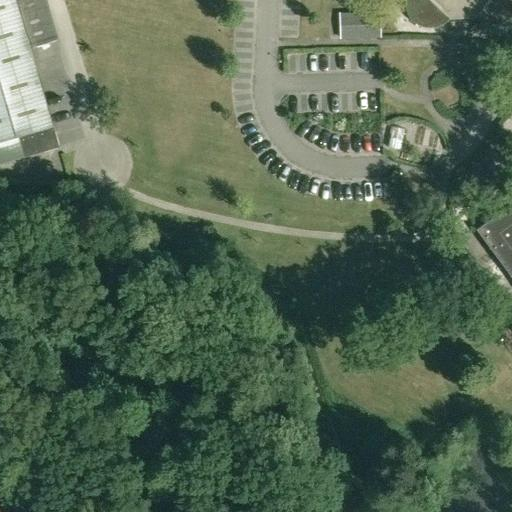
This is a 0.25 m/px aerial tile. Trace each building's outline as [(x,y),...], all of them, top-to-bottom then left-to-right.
[(0,0),(0,162),(29,155),(59,145),(30,49),(34,47),(57,41),(59,40),(46,0),(0,0)] [(511,0),(407,0),(407,3),(407,8),(409,13),(411,17),(414,21),(418,24),(422,26),(427,28),(432,28),(437,27),(442,25),(446,22),(447,21),(478,20),(482,23),(487,25),(492,26),(497,26),(502,25),(506,22),(510,19),(511,17),(511,0)] [(338,13),(339,37),(383,35),(382,11),(372,11),(364,11),(345,12),(338,13)] [(511,198),(510,200),(511,203),(476,230),(511,278),(511,198)] [(0,496),(0,511),(18,511),(21,507),(0,496)]
